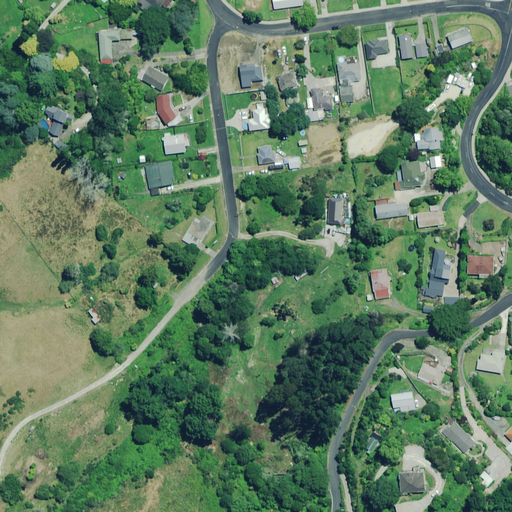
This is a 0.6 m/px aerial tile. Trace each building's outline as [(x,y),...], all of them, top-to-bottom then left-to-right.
[(145,12),(148,8),(155,13),(158,9),(161,11),(164,6),(170,10),(175,3),(171,0),(140,0),(137,5),(145,12)] [(273,0),(274,9),(304,6),(303,0),(273,0)] [(109,29),(109,31),(99,32),(100,65),(113,65),(112,41),(133,40),(133,36),(139,36),(139,30),(133,31),(133,28),(109,29)] [(473,41),(467,28),(448,36),(453,49),(473,41)] [(399,36),(401,46),(399,47),(400,49),(401,49),(403,59),(414,58),(412,46),(415,46),(414,41),(412,41),(411,34),(399,36)] [(379,42),(379,40),(368,41),(368,43),(365,43),(368,59),(378,58),(377,55),(389,53),(387,40),(379,42)] [(428,56),(426,44),(415,45),(417,58),(428,56)] [(436,46),(439,54),(440,54),(440,56),(446,54),(442,44),(436,46)] [(352,65),(351,58),(347,59),(347,63),(338,63),(342,103),(353,102),(352,87),(349,87),(348,82),(360,81),(359,64),(352,65)] [(461,63),(463,67),(473,63),(471,59),(461,63)] [(263,68),(260,68),(260,64),(255,64),(255,61),(240,62),(242,87),(252,87),(252,82),(256,81),(261,81),(261,78),(264,78),(263,68)] [(169,78),(149,67),(148,69),(145,67),(143,70),(141,69),(137,78),(143,81),(151,85),(150,87),(155,89),(155,88),(163,91),(169,78)] [(466,77),(457,72),(455,76),(459,78),(456,84),(466,89),(469,82),(464,80),(466,77)] [(298,85),(295,73),(278,77),(281,89),(298,85)] [(311,90),(314,112),(308,113),(308,114),(305,115),(307,122),(319,120),(318,119),(324,118),(323,110),(333,108),(331,97),(335,96),(333,86),(311,90)] [(175,126),(183,120),(179,114),(177,115),(171,107),(170,95),(156,97),(158,113),(168,126),(175,126)] [(65,124),(66,121),(68,122),(72,123),(76,115),(69,113),(58,109),(53,106),(52,108),(48,107),(46,114),(49,115),(48,117),(54,120),(49,132),(60,137),(65,124)] [(261,106),(255,106),(255,110),(251,110),(252,120),(248,121),(249,132),(268,130),(270,121),(266,117),(265,110),(262,113),(261,106)] [(444,140),(443,127),(424,129),(425,133),(415,134),(416,142),(418,142),(419,150),(429,149),(429,150),(440,149),(439,141),(444,140)] [(165,138),(162,138),(162,141),(159,141),(160,151),(166,150),(166,155),(186,153),(186,147),(189,147),(189,141),(185,141),(185,136),(170,137),(170,134),(164,134),(165,138)] [(67,147),(60,140),(55,145),(62,152),(67,147)] [(271,146),(258,147),(259,154),(258,154),(259,165),(276,163),(275,151),(272,152),(271,146)] [(442,167),(441,162),(445,162),(444,153),(439,154),(440,156),(430,158),(432,168),(442,167)] [(301,168),(299,157),(289,159),(290,169),(301,168)] [(146,166),(151,196),(160,194),(159,187),(177,184),(172,161),(146,166)] [(410,163),(410,161),(402,163),(404,180),(394,182),(396,191),(424,187),(423,179),(426,179),(425,172),(422,172),(421,162),(410,163)] [(343,200),(330,199),(328,223),(341,225),(343,200)] [(409,221),(414,220),(414,218),(416,218),(416,214),(412,214),(411,204),(397,205),(397,203),(388,204),(387,199),(376,200),(377,219),(409,216),(409,221)] [(419,228),(437,225),(438,227),(444,226),(444,225),(446,224),(444,210),(439,211),(438,206),(430,207),(431,212),(417,213),(419,228)] [(213,222),(204,216),(199,224),(194,221),(182,240),(196,249),(213,222)] [(446,252),(436,250),(430,279),(428,279),(427,283),(430,283),(429,288),(424,287),(423,295),(436,298),(437,295),(443,297),(446,282),(450,283),(453,267),(444,265),(446,252)] [(494,257),(468,256),(468,274),(493,275),(494,257)] [(391,297),(387,270),(371,272),(375,300),(391,297)] [(98,300),(94,294),(89,298),(93,304),(98,300)] [(458,298),(445,297),(444,309),(457,309),(458,298)] [(101,304),(89,312),(94,318),(92,319),(95,324),(108,315),(101,304)] [(505,354),(494,352),(493,357),(482,355),(481,360),(478,360),(477,369),(502,373),(505,354)] [(447,367),(439,363),(436,370),(424,364),(418,376),(438,385),(447,367)] [(416,411),(413,392),(392,395),(393,408),(400,407),(401,413),(416,411)] [(470,437),(455,422),(448,430),(446,428),(442,433),(465,454),(476,443),(470,437)] [(494,480),(484,471),(479,476),(484,480),(481,483),(486,488),(494,480)] [(426,492),(425,472),(400,473),(401,493),(426,492)] [(412,511),(410,502),(395,506),(396,511),(412,511)]
